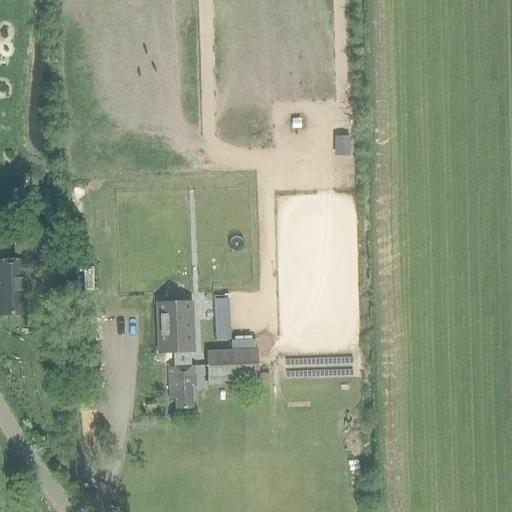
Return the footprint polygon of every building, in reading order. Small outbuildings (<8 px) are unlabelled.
[(35,231),(37,267),(56,266),(55,230),(35,231)] [(0,315),(23,314),(23,297),(27,296),(25,260),(0,261),(0,315)] [(192,302),(156,304),(158,354),(174,353),(174,367),(168,367),(169,400),(175,400),(175,410),(193,409),(192,386),(195,386),(195,366),(190,366),(189,352),(194,352),(192,302)] [(257,350),(206,352),(207,385),(258,383),(257,350)] [(259,375),(260,383),(267,382),(267,375),(259,375)]
